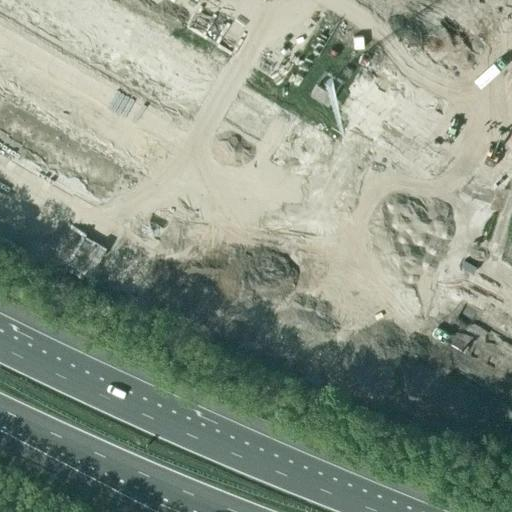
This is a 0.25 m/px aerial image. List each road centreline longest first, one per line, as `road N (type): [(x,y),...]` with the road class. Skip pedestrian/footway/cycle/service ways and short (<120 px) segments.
road 1 (motorway): [(374,511),(0,348)]
road 2 (motorway): [(0,410),(230,511)]
